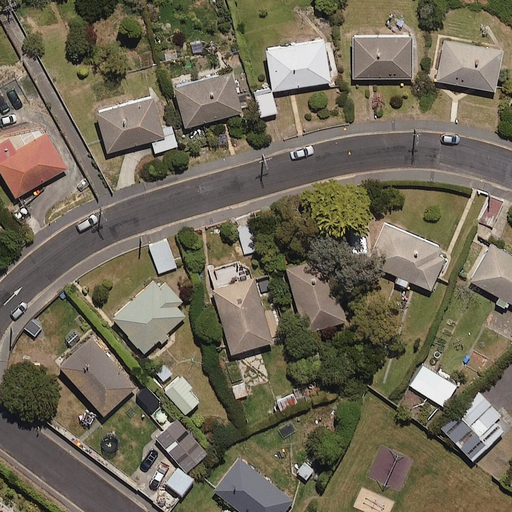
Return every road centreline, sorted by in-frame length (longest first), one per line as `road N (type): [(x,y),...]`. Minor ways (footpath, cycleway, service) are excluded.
road 1 (residential): [(0,310),(79,238),(154,207),(384,150),(464,154),(511,170)]
road 2 (residential): [(118,511),(0,422)]
